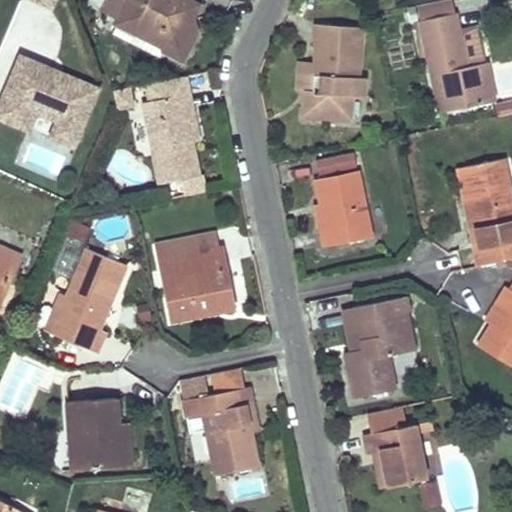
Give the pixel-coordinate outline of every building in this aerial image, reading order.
[(22,0),(23,0),(53,14),(59,0),(22,0)] [(118,19),(126,0),(104,0),(100,10),(118,19)] [(126,0),(118,19),(115,25),(116,26),(165,50),(164,52),(184,62),(198,33),(194,20),(193,19),(187,16),(184,7),(187,1),(186,0),(126,0)] [(192,0),(186,0),(187,1),(184,7),(187,16),(193,19),(194,20),(202,4),(192,0)] [(467,69),(456,14),(453,15),(450,0),(449,0),(418,6),(421,21),(421,24),(428,56),(439,113),(494,102),(487,65),(467,69)] [(428,56),(421,24),(415,25),(422,58),(428,56)] [(165,50),(116,26),(112,35),(161,59),(164,52),(165,50)] [(317,51),(316,66),(315,79),(322,79),(320,94),(306,93),(305,118),(349,120),(351,98),(363,98),(364,80),(358,79),(361,30),(315,26),(313,50),(317,51)] [(104,91),(22,58),(0,110),(0,119),(32,133),(39,116),(60,124),(54,137),(80,148),(104,91)] [(315,79),(316,66),(300,65),(298,92),(306,93),(320,94),(322,79),(315,79)] [(191,95),(187,77),(181,78),(184,96),(191,95)] [(194,144),(187,112),(195,111),(191,95),(184,96),(181,78),(148,85),(151,103),(145,104),(161,184),(181,180),(184,193),(203,189),(201,176),(194,144)] [(135,106),(131,88),(116,91),(120,109),(135,106)] [(511,115),(511,104),(495,107),(498,118),(511,115)] [(187,112),(194,144),(201,142),(195,111),(187,112)] [(511,197),(504,160),(463,168),(477,230),(470,231),(473,248),(511,240),(511,197)] [(477,230),(463,168),(457,169),(470,231),(477,230)] [(315,182),(320,206),(326,231),(319,232),(323,248),(371,238),(357,173),(315,182)] [(320,206),(314,207),(319,232),(326,231),(320,206)] [(158,244),(162,263),(221,250),(217,231),(158,244)] [(511,240),(473,248),(477,268),(511,260),(511,240)] [(127,265),(88,248),(67,298),(52,333),(97,353),(106,332),(99,330),(127,265)] [(221,250),(162,263),(175,322),(235,309),(222,250),(221,250)] [(0,300),(13,270),(0,264),(0,300)] [(507,287),(499,301),(504,304),(491,325),(478,345),(511,366),(511,289),(511,290),(507,287)] [(45,331),(52,333),(67,298),(60,295),(45,331)] [(405,298),(398,299),(401,313),(407,312),(408,312),(405,298)] [(416,352),(407,312),(401,313),(398,299),(355,309),(363,350),(350,353),(345,354),(355,400),(396,391),(389,358),(416,352)] [(504,304),(499,301),(486,322),(491,325),(504,304)] [(355,309),(342,311),(350,353),(363,350),(355,309)] [(33,383),(25,381),(30,367),(16,363),(2,404),(24,411),(33,383)] [(252,433),(246,404),(254,403),(251,386),(219,393),(184,400),(187,414),(203,411),(216,474),(258,465),(252,433)] [(122,462),(119,424),(117,399),(67,403),(73,466),(122,462)] [(254,403),(246,404),(252,433),(260,431),(254,403)] [(130,423),(119,424),(122,462),(133,460),(130,423)] [(368,453),(374,452),(381,450),(388,487),(426,479),(415,425),(365,436),(368,453)] [(381,450),(374,452),(381,489),(388,487),(381,450)] [(231,482),(234,498),(265,493),(262,477),(231,482)] [(419,485),(421,494),(426,493),(427,498),(437,497),(434,482),(419,485)] [(438,506),(437,497),(427,498),(426,493),(421,494),(423,509),(438,506)] [(0,511),(25,511),(0,499),(0,511)]
